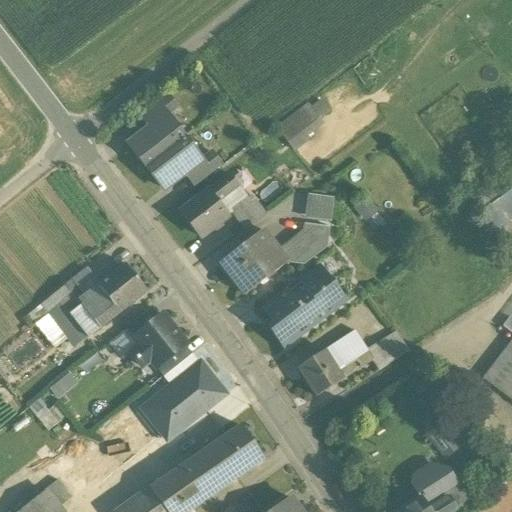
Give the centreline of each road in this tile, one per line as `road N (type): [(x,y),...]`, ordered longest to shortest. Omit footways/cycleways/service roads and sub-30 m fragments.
road 1 (tertiary): [(349,511),(163,246),(70,141)]
road 2 (track): [(0,198),(252,0)]
